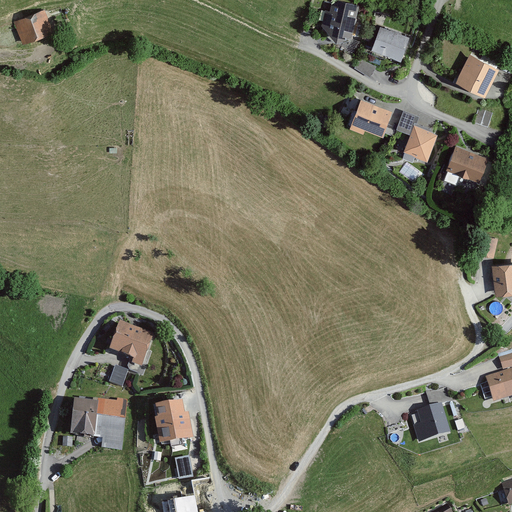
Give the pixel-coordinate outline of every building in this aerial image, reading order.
[(334,0),(330,0),(321,27),(348,37),(358,9),(334,0)] [(45,11),(14,25),(23,45),(54,32),(45,11)] [(380,25),(371,46),(398,57),(407,36),(380,25)] [(473,49),(455,76),(479,93),(498,66),(473,49)] [(360,101),(348,128),(375,140),(387,113),(360,101)] [(412,121),(398,146),(424,160),(438,134),(412,121)] [(456,145),(446,167),(474,181),(484,159),(456,145)] [(487,242),(486,259),(498,260),(499,243),(487,242)] [(511,264),(499,266),(501,298),(511,296),(511,264)] [(155,335),(122,322),(111,351),(144,364),(155,335)] [(511,356),(501,359),(504,371),(511,368),(511,356)] [(110,382),(124,386),(129,369),(115,364),(110,382)] [(511,372),(487,380),(496,406),(511,401),(511,372)] [(94,402),(76,401),(73,437),(104,439),(103,449),(123,451),(127,400),(117,399),(116,402),(94,400),(94,402)] [(156,420),(160,446),(193,441),(189,414),(181,416),(179,404),(162,407),(164,419),(156,420)] [(426,445),(455,437),(448,409),(418,418),(426,445)] [(178,483),(194,480),(190,458),(175,460),(178,483)] [(511,479),(500,484),(509,510),(511,508),(511,479)]
